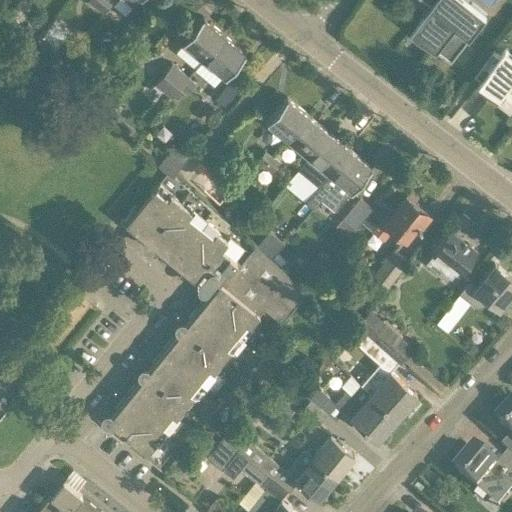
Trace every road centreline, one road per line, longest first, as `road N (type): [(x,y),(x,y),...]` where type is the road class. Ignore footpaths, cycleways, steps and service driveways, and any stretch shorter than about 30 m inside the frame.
road 1 (residential): [(511,196),(310,40)]
road 2 (residential): [(53,433),(169,289),(121,249)]
road 3 (residential): [(371,511),(511,349)]
road 4 (residential): [(153,511),(53,433)]
